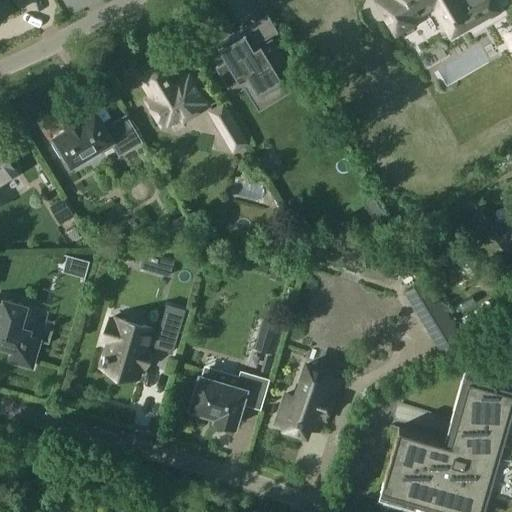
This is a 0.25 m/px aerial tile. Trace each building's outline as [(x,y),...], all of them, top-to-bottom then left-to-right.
[(0,0),(0,15),(11,9),(6,0),(0,0)] [(378,0),(376,1),(395,32),(414,21),(410,14),(433,1),(445,22),(452,35),(464,29),(492,13),(497,10),(491,0),(378,0)] [(215,67),(228,88),(239,82),(243,80),(242,80),(248,76),(258,92),(281,79),(274,68),(286,61),(272,38),(258,46),(249,31),(236,39),(231,42),(229,38),(216,45),(226,61),(215,67)] [(167,75),(160,65),(139,77),(151,97),(146,100),(153,111),(161,126),(167,123),(168,124),(181,117),(183,120),(197,112),(195,108),(206,102),(189,75),(172,85),(169,79),(169,78),(167,75)] [(238,129),(223,104),(210,112),(225,136),(238,129)] [(124,139),(130,148),(142,141),(126,115),(114,122),(116,125),(107,130),(95,111),(81,119),(80,117),(66,125),(67,128),(53,136),(56,141),(52,144),(60,156),(64,154),(71,165),(86,157),(88,161),(101,153),(98,149),(111,141),(114,145),(124,139)] [(0,182),(16,173),(0,146),(0,182)] [(374,198),(364,204),(374,220),(384,214),(374,198)] [(67,206),(63,200),(51,207),(55,213),(67,206)] [(506,252),(511,248),(511,249),(511,213),(490,230),(506,252)] [(481,269),(466,252),(455,261),(470,278),(481,269)] [(511,268),(502,256),(494,262),(505,275),(511,269),(511,268)] [(0,345),(1,346),(14,349),(11,361),(32,367),(40,340),(28,336),(30,329),(21,326),(27,305),(3,298),(2,302),(0,301),(0,345)] [(109,319),(103,339),(109,341),(105,355),(104,355),(103,359),(101,367),(138,378),(141,365),(146,366),(150,352),(146,351),(148,344),(156,347),(155,348),(171,353),(183,313),(165,308),(159,331),(152,329),(152,328),(116,317),(115,320),(109,319)] [(283,324),(263,318),(254,347),(274,353),(283,324)] [(297,396),(288,393),(277,423),(305,433),(308,425),(317,428),(321,416),(325,417),(332,398),(328,397),(334,379),(325,376),(327,371),(308,364),(297,396)] [(469,377),(451,442),(399,427),(383,481),(384,481),(381,494),(443,511),(478,511),(485,488),(508,495),(511,480),(511,376),(469,364),(466,366),(465,366),(472,368),(470,378),(469,377)] [(200,375),(190,408),(216,415),(215,420),(235,426),(242,403),(260,408),(269,379),(241,371),(237,386),(217,380),(218,375),(203,371),(202,376),(200,375)]
